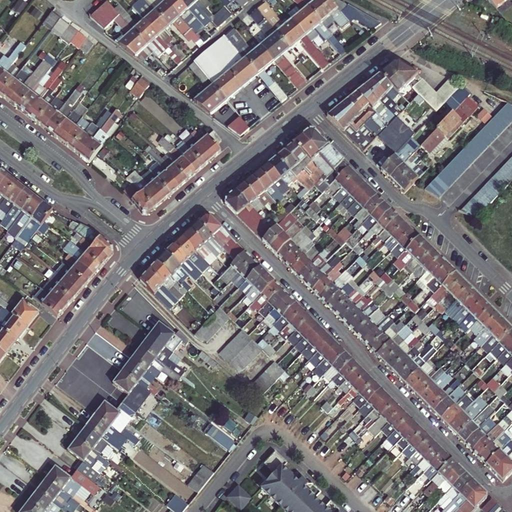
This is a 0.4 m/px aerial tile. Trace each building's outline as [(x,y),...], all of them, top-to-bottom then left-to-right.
[(19,0),(11,11),(18,16),(26,5),(19,0)] [(144,22),(151,30),(162,20),(150,6),(143,0),(140,0),(132,8),(144,22)] [(143,0),(150,6),(162,20),(173,10),(163,0),(143,0)] [(163,0),(173,10),(181,3),(177,0),(163,0)] [(218,29),(213,23),(209,20),(191,0),(184,0),(181,3),(205,29),(206,30),(208,28),(213,34),(218,29)] [(205,9),(210,5),(205,0),(191,0),(209,20),(212,17),(205,9)] [(234,0),(235,0),(242,8),(247,3),(245,0),(234,0)] [(301,14),(308,7),(300,0),(291,0),(300,8),(297,10),(301,14)] [(315,16),(331,2),(329,0),(300,0),(308,7),(315,16)] [(345,5),(336,0),(333,0),(331,2),(315,16),(322,24),(327,30),(330,28),(329,26),(335,22),(342,30),(355,20),(373,31),(381,25),(348,6),(348,8),(345,5)] [(487,0),(496,10),(507,0),(487,0)] [(107,3),(90,18),(105,31),(115,21),(120,17),(115,12),(111,7),(107,3)] [(192,31),(197,36),(205,29),(181,3),(173,10),(192,31)] [(265,20),(276,34),(284,28),(265,4),(257,10),(265,20)] [(315,16),(308,7),(301,14),(292,21),(299,29),(315,16)] [(140,40),(151,30),(144,22),(138,28),(120,8),(115,12),(120,17),(133,31),(140,40)] [(296,8),(287,16),(292,21),(301,14),(297,10),(296,8)] [(213,23),(218,29),(232,17),(224,9),(215,17),(217,19),(213,23)] [(169,28),(173,24),(189,42),(192,39),(197,44),(201,40),(197,36),(192,31),(173,10),(162,20),(169,28)] [(250,17),(258,27),(269,40),(261,47),(267,55),(283,42),(276,34),(265,20),(257,10),(250,17)] [(43,26),(52,32),(61,20),(52,14),(43,26)] [(314,30),(322,24),(315,16),(299,29),(305,38),(314,30)] [(115,42),(127,52),(140,40),(133,31),(120,17),(115,21),(125,33),(115,42)] [(61,20),(52,32),(60,39),(69,27),(61,20)] [(170,44),(174,41),(165,31),(169,28),(162,20),(151,30),(169,49),(174,55),(181,62),(186,58),(175,46),(173,48),(170,44)] [(284,28),(276,34),(283,42),(299,29),(292,21),(284,28)] [(324,42),(327,40),(332,36),(327,30),(322,24),(314,30),(324,42)] [(70,44),(78,34),(69,27),(60,39),(69,46),(70,44)] [(263,40),(258,44),(259,45),(261,47),(269,40),(258,27),(255,29),(263,40)] [(329,65),(305,38),(299,29),(283,42),(290,50),(301,41),(306,48),(304,49),(323,71),(329,65)] [(151,30),(140,40),(148,47),(153,53),(158,59),(165,52),(169,49),(151,30)] [(226,38),(244,60),(253,53),(234,30),(226,38)] [(70,44),(79,50),(87,40),(78,34),(70,44)] [(213,86),(244,60),(226,38),(225,36),(194,63),(209,81),(213,86)] [(332,36),(327,40),(340,56),(346,51),(332,36)] [(87,40),(79,50),(86,56),(94,46),(87,40)] [(140,40),(127,52),(142,64),(153,53),(148,47),(140,40)] [(267,55),(274,63),(282,57),(290,50),(283,42),(267,55)] [(0,62),(0,81),(12,65),(25,48),(20,44),(8,61),(4,57),(1,61),(0,62)] [(253,53),(244,60),(252,68),(267,55),(261,47),(253,53)] [(170,57),(178,67),(182,64),(181,62),(174,55),(173,54),(170,57)] [(252,68),(258,76),(263,72),(274,63),(267,55),(252,68)] [(282,57),(274,63),(297,91),(306,83),(297,72),(296,73),(282,57)] [(252,68),(244,60),(213,86),(227,103),(258,76),(252,68)] [(21,72),(20,73),(2,97),(10,104),(30,78),(37,69),(29,62),(21,72)] [(209,81),(194,63),(189,68),(203,85),(209,81)] [(12,65),(0,81),(0,96),(2,97),(20,73),(21,72),(12,65)] [(30,78),(10,104),(19,111),(45,77),(41,74),(45,68),(40,65),(37,69),(30,78)] [(399,65),(393,65),(380,76),(403,98),(411,90),(419,83),(415,79),(418,76),(399,65)] [(41,74),(45,77),(46,77),(49,72),(45,68),(41,74)] [(166,68),(161,73),(165,78),(170,73),(166,68)] [(45,77),(19,111),(27,117),(62,72),(58,69),(50,80),(46,77),(45,77)] [(62,72),(27,117),(37,124),(56,99),(58,97),(53,94),(67,76),(62,72)] [(269,89),(274,85),(263,72),(258,76),(269,89)] [(132,76),(125,86),(130,90),(138,80),(132,76)] [(403,98),(380,76),(372,82),(385,95),(389,91),(406,108),(410,104),(403,98)] [(144,93),(149,87),(140,80),(131,92),(140,99),(144,93)] [(417,96),(427,85),(422,80),(419,83),(411,90),(417,96)] [(459,90),(449,80),(445,85),(454,95),(459,90)] [(385,95),(372,82),(364,88),(396,119),(397,118),(400,115),(394,109),(397,106),(385,95)] [(80,85),(75,91),(81,96),(86,90),(80,85)] [(274,85),(269,89),(281,104),(287,99),(274,85)] [(421,100),(431,90),(427,85),(417,96),(418,96),(421,100)] [(454,95),(445,85),(440,90),(450,99),(454,95)] [(193,103),(211,116),(227,103),(213,86),(193,103)] [(467,99),(470,96),(461,87),(459,90),(454,95),(450,99),(444,105),(453,114),(467,99)] [(396,119),(364,88),(357,94),(389,126),(396,119)] [(435,114),(436,94),(431,90),(421,100),(435,114)] [(450,99),(440,90),(436,94),(435,114),(444,105),(450,99)] [(81,96),(75,91),(72,96),(64,106),(45,130),(54,138),(73,113),(74,112),(71,109),(81,96)] [(389,126),(357,94),(346,103),(357,114),(355,116),(377,138),(378,138),(389,126)] [(56,99),(37,124),(45,130),(64,106),(56,99)] [(446,141),(478,108),(467,99),(453,114),(421,148),(428,154),(428,155),(444,138),(446,141)] [(346,103),(327,118),(363,154),(377,138),(355,116),(357,114),(346,103)] [(511,107),(508,105),(425,191),(439,200),(511,123),(511,107)] [(116,111),(112,116),(100,132),(80,157),(90,165),(92,162),(96,157),(97,156),(103,147),(109,139),(119,127),(114,123),(120,115),(116,111)] [(90,127),(71,151),(80,157),(100,132),(112,116),(107,112),(95,128),(91,125),(90,127)] [(491,119),(484,112),(479,117),(486,124),(491,119)] [(54,138),(63,144),(81,120),(82,119),(73,113),(54,138)] [(396,119),(389,126),(378,138),(396,155),(404,146),(406,144),(415,135),(397,118),(396,119)] [(81,120),(63,144),(71,151),(90,127),(81,120)] [(212,160),(221,153),(216,147),(208,138),(203,142),(195,132),(191,136),(192,137),(212,160)] [(301,138),(319,155),(328,147),(314,133),(309,132),(306,135),(301,138)] [(208,138),(216,147),(221,142),(214,133),(208,138)] [(192,137),(184,144),(185,145),(188,149),(203,168),(212,160),(192,137)] [(306,158),(311,162),(319,155),(301,138),(298,141),(293,145),(306,158)] [(444,138),(428,155),(432,158),(447,142),(446,141),(444,138)] [(174,166),(187,181),(195,175),(175,152),(174,150),(167,144),(162,139),(158,144),(167,153),(168,151),(178,163),(174,166)] [(414,155),(421,148),(415,143),(410,148),(408,150),(404,146),(396,155),(395,156),(381,172),(389,180),(414,155)] [(175,152),(195,175),(203,168),(188,149),(185,145),(184,144),(175,152)] [(285,152),(298,165),(306,158),(293,145),(292,145),(289,148),(285,152)] [(328,147),(319,155),(335,171),(344,162),(328,147)] [(157,165),(178,189),(187,181),(174,166),(167,158),(164,162),(153,150),(148,155),(157,165)] [(275,159),(289,173),(298,165),(285,152),(280,155),(275,159)] [(335,171),(319,155),(311,162),(327,179),(335,171)] [(412,164),(417,158),(414,155),(389,180),(396,187),(415,167),(412,164)] [(107,166),(98,158),(93,164),(103,171),(107,166)] [(303,170),(311,162),(306,158),(298,165),(303,170)] [(267,166),(280,180),(289,173),(275,159),(271,162),(267,166)] [(469,204),(460,213),(473,220),(475,220),(481,215),(487,209),(492,203),(498,197),(504,191),(510,185),(511,182),(511,159),(510,161),(504,168),(498,173),(493,180),(487,186),(481,192),(475,198),(469,204)] [(311,162),(303,170),(317,184),(319,187),(325,181),(327,179),(311,162)] [(335,171),(340,177),(349,168),(346,165),(344,162),(335,171)] [(414,185),(429,169),(421,162),(415,167),(396,187),(404,195),(414,185)] [(156,181),(170,197),(178,189),(157,165),(148,172),(150,174),(156,181)] [(289,173),(295,178),(303,170),(298,165),(289,173)] [(258,173),(272,187),(280,180),(267,166),(263,169),(258,173)] [(334,197),(356,175),(353,171),(349,168),(340,177),(330,187),(324,193),(331,199),(334,197)] [(317,184),(303,170),(295,178),(297,180),(305,189),(309,192),(314,187),(317,184)] [(0,189),(9,178),(0,171),(0,189)] [(340,177),(335,171),(327,179),(325,181),(330,187),(340,177)] [(135,172),(126,181),(132,186),(153,211),(161,204),(142,180),(137,174),(135,172)] [(251,179),(265,193),(272,187),(258,173),(255,175),(251,179)] [(295,178),(289,173),(280,180),(288,188),(292,183),(293,184),(297,180),(295,178)] [(161,204),(170,197),(156,181),(150,174),(142,180),(161,204)] [(341,204),(363,182),(360,178),(356,175),(334,197),(341,204)] [(9,178),(0,189),(0,207),(18,185),(9,178)] [(243,186),(256,199),(265,193),(251,179),(247,182),(243,186)] [(142,215),(147,216),(153,211),(132,186),(126,181),(126,180),(122,184),(127,190),(123,193),(142,215)] [(288,188),(280,180),(272,187),(283,197),(290,190),(288,188)] [(324,193),(330,187),(325,181),(319,187),(317,184),(314,187),(322,194),(324,193)] [(347,212),(370,189),(367,185),(363,182),(341,204),(340,205),(347,212)] [(18,185),(0,207),(0,210),(7,216),(27,191),(18,185)] [(235,192),(248,206),(256,199),(243,186),(239,188),(235,192)] [(272,187),(265,193),(273,201),(277,197),(280,200),(283,197),(272,187)] [(309,192),(305,189),(297,196),(298,198),(301,200),(302,199),(309,192)] [(355,218),(377,196),(374,192),(370,189),(347,212),(346,213),(353,220),(355,218)] [(9,232),(35,198),(27,191),(7,216),(0,226),(9,232)] [(225,205),(236,216),(248,206),(235,192),(230,195),(225,200),(225,205)] [(273,201),(265,193),(256,199),(264,207),(269,212),(272,208),(273,210),(277,205),(276,204),(273,201)] [(364,224),(385,203),(381,199),(377,196),(355,218),(359,222),(353,227),(355,229),(353,230),(355,232),(364,224)] [(19,238),(44,205),(35,198),(9,232),(7,234),(16,241),(19,238)] [(301,200),(298,198),(291,205),(295,209),(302,202),(301,200)] [(264,207),(256,199),(248,206),(256,214),(264,207)] [(316,215),(320,211),(313,203),(309,208),(310,210),(316,215)] [(371,231),(392,210),(388,206),(385,203),(364,224),(371,231)] [(51,215),(53,212),(44,205),(19,238),(27,245),(31,240),(38,232),(44,224),(51,215)] [(295,209),(291,205),(284,212),(288,217),(295,209)] [(256,214),(248,206),(236,216),(262,242),(273,231),(258,215),(256,214)] [(310,210),(306,214),(312,220),(316,216),(316,215),(310,210)] [(384,231),(399,217),(395,213),(392,210),(371,231),(364,238),(368,242),(373,237),(371,235),(374,233),(375,235),(378,237),(384,231)] [(277,220),(273,224),(261,212),(258,215),(273,231),(278,226),(281,224),(277,220)] [(288,217),(284,212),(277,220),(281,224),(287,218),(288,217)] [(385,244),(405,224),(402,220),(399,217),(384,231),(378,237),(372,244),(375,247),(381,240),(385,244)] [(198,224),(211,238),(221,228),(210,218),(205,218),(202,221),(198,224)] [(278,226),(285,234),(294,225),(287,218),(281,224),(278,226)] [(301,232),(304,229),(297,222),(294,225),(301,232)] [(44,224),(38,232),(43,236),(50,228),(44,224)] [(107,260),(112,254),(112,249),(90,230),(80,225),(79,225),(76,224),(71,230),(74,232),(77,235),(83,240),(92,248),(107,260)] [(203,245),(211,238),(198,224),(194,228),(190,232),(203,245)] [(386,257),(412,230),(409,227),(405,224),(385,244),(390,249),(384,255),(386,257)] [(285,234),(291,241),(301,232),(294,225),(285,234)] [(285,234),(278,226),(273,231),(262,242),(266,246),(269,249),(285,234)] [(221,228),(211,238),(224,251),(235,262),(245,253),(221,228)] [(307,239),(312,234),(305,228),(304,229),(301,232),(307,239)] [(350,238),(352,236),(345,229),(342,231),(350,238)] [(393,265),(420,238),(416,234),(412,230),(386,257),(393,265)] [(345,243),(350,238),(342,231),(338,236),(345,243)] [(195,252),(203,245),(190,232),(186,235),(182,239),(195,252)] [(291,241),(298,249),(307,239),(301,232),(291,241)] [(291,241),(285,234),(269,249),(272,252),(276,256),(291,241)] [(85,256),(100,269),(107,260),(92,248),(83,240),(77,235),(73,238),(89,252),(85,256)] [(338,236),(335,239),(342,247),(345,243),(338,236)] [(211,238),(203,245),(212,254),(216,258),(224,251),(211,238)] [(357,246),(358,245),(350,238),(345,243),(353,251),(357,246)] [(403,269),(427,245),(423,241),(420,238),(393,265),(392,265),(400,273),(403,269)] [(174,246),(187,260),(195,252),(182,239),(178,243),(174,246)] [(307,239),(298,249),(301,253),(305,249),(304,248),(310,241),(307,239)] [(298,249),(291,241),(276,256),(280,260),(283,263),(298,249)] [(93,277),(100,269),(85,256),(70,243),(63,251),(70,257),(93,277)] [(203,245),(195,252),(204,261),(212,254),(203,245)] [(413,274),(434,252),(430,248),(427,245),(403,269),(411,276),(413,274)] [(166,254),(179,267),(187,260),(174,246),(171,249),(166,254)] [(363,253),(357,246),(353,251),(357,255),(359,257),(363,253)] [(324,251),(318,257),(322,261),(328,255),(327,254),(329,251),(326,248),(324,251)] [(301,253),(298,249),(283,263),(287,267),(290,271),(305,256),(301,253)] [(311,250),(305,256),(312,263),(318,257),(311,250)] [(195,252),(187,260),(198,270),(206,263),(204,261),(195,252)] [(419,281),(441,259),(438,256),(434,252),(413,274),(419,281)] [(235,262),(231,267),(239,274),(252,260),(249,257),(245,253),(235,262)] [(365,264),(369,260),(363,253),(359,257),(360,258),(365,264)] [(170,276),(172,278),(180,269),(179,267),(166,254),(162,258),(157,263),(170,276)] [(312,263),(305,256),(290,271),(294,274),(297,277),(312,263)] [(71,272),(86,285),(93,277),(70,257),(63,265),(71,272)] [(322,261),(318,257),(312,263),(319,270),(325,264),(322,261)] [(319,270),(326,277),(332,271),(339,264),(340,263),(337,258),(328,267),(325,264),(319,270)] [(357,261),(356,262),(363,269),(367,265),(366,264),(365,264),(360,258),(357,261)] [(427,288),(448,266),(444,262),(441,259),(419,281),(427,288)] [(198,270),(187,260),(179,267),(180,269),(189,277),(204,293),(210,287),(212,289),(214,287),(213,286),(200,273),(198,270)] [(252,260),(239,274),(246,282),(260,268),(256,264),(252,260)] [(148,273),(162,286),(170,276),(157,263),(153,268),(148,273)] [(198,270),(200,273),(208,265),(206,263),(198,270)] [(304,285),(319,270),(312,263),(297,277),(301,281),(304,285)] [(62,264),(54,272),(64,281),(79,294),(86,285),(71,272),(63,265),(62,264)] [(332,271),(326,277),(333,284),(338,280),(334,276),(333,275),(334,274),(342,267),(339,264),(332,271)] [(434,295),(456,274),(452,270),(448,266),(427,288),(434,295)] [(231,282),(239,274),(231,267),(220,279),(228,286),(231,282)] [(260,268),(246,282),(254,289),(267,275),(264,271),(260,268)] [(172,278),(180,286),(183,282),(189,277),(180,269),(172,278)] [(311,292),(326,277),(319,270),(304,285),(308,288),(311,292)] [(380,279),(383,276),(378,270),(374,274),(380,279)] [(54,272),(47,281),(56,289),(71,302),(79,294),(64,281),(54,272)] [(333,284),(341,291),(348,284),(352,279),(345,272),(338,280),(333,284)] [(139,282),(153,295),(162,286),(148,273),(144,277),(139,282)] [(373,273),(370,276),(376,283),(380,279),(374,274),(373,273)] [(239,274),(231,282),(239,289),(246,282),(239,274)] [(386,286),(391,281),(384,274),(383,276),(380,279),(386,286)] [(438,306),(463,281),(459,277),(456,274),(434,295),(431,298),(438,306)] [(267,275),(254,289),(261,296),(275,283),(271,279),(267,275)] [(172,278),(170,276),(162,286),(179,302),(187,293),(180,286),(172,278)] [(319,299),(333,284),(326,277),(311,292),(315,295),(319,299)] [(380,279),(376,283),(384,291),(387,287),(386,286),(380,279)] [(43,285),(39,290),(41,291),(49,298),(64,311),(71,302),(56,289),(47,281),(43,285)] [(394,294),(398,289),(391,281),(386,286),(387,287),(394,294)] [(419,281),(416,284),(423,292),(427,288),(419,281)] [(455,302),(470,287),(466,284),(463,281),(438,306),(435,309),(442,316),(444,313),(452,306),(449,302),(452,299),(455,302)] [(183,282),(180,286),(187,293),(191,289),(183,282)] [(246,297),(254,289),(246,282),(239,289),(246,297)] [(275,283),(261,296),(268,304),(282,290),(278,286),(275,283)] [(326,306),(341,291),(333,284),(319,299),(323,303),(326,306)] [(348,284),(341,291),(348,298),(355,291),(348,284)] [(179,302),(162,286),(153,295),(170,312),(179,302)] [(387,287),(384,291),(390,299),(394,295),(394,294),(387,287)] [(451,320),(477,295),(473,291),(470,287),(455,302),(452,306),(444,313),(451,320)] [(253,304),(261,296),(254,289),(246,297),(253,304)] [(404,297),(405,296),(398,289),(394,294),(394,295),(400,300),(404,297)] [(282,290),(268,304),(275,311),(289,297),(286,294),(282,290)] [(34,300),(57,319),(64,311),(49,298),(41,291),(34,300)] [(348,298),(341,291),(326,306),(329,310),(333,313),(348,298)] [(348,298),(355,305),(362,298),(355,291),(348,298)] [(410,299),(411,298),(407,294),(405,296),(404,297),(410,304),(412,302),(410,299)] [(459,327),(484,302),(480,298),(477,295),(451,320),(448,324),(455,331),(459,327)] [(263,308),(268,304),(261,296),(253,304),(250,308),(253,311),(256,308),(256,307),(256,305),(258,304),(263,308)] [(289,297),(275,311),(282,318),(296,304),(293,301),(289,297)] [(355,305),(362,312),(368,306),(373,302),(370,298),(367,301),(363,297),(362,298),(355,305)] [(407,307),(410,304),(404,297),(400,300),(402,303),(406,306),(407,307)] [(355,305),(348,298),(333,313),(336,317),(340,320),(355,305)] [(14,318),(27,328),(38,314),(23,302),(12,316),(14,318)] [(472,328),(491,309),(488,305),(484,302),(459,327),(466,334),(470,331),(472,328)] [(266,319),(275,311),(268,304),(263,308),(260,311),(259,312),(266,319)] [(296,304),(282,318),(289,325),(303,311),(300,308),(296,304)] [(418,311),(410,304),(407,307),(409,310),(414,315),(418,311)] [(362,312),(355,305),(340,320),(343,324),(347,327),(362,312)] [(368,306),(362,312),(369,319),(378,311),(374,306),(371,309),(368,306)] [(220,309),(197,334),(204,341),(207,343),(229,319),(220,309)] [(477,338),(499,316),(495,312),(491,309),(472,328),(476,332),(474,335),(477,338)] [(409,310),(405,314),(411,321),(416,317),(414,315),(409,310)] [(273,327),(282,318),(275,311),(257,328),(260,331),(269,323),(273,327)] [(303,311),(289,325),(296,332),(310,318),(307,315),(303,311)] [(369,319),(377,327),(386,319),(378,311),(369,319)] [(421,322),(425,318),(418,311),(414,315),(416,317),(421,322)] [(354,335),(369,319),(362,312),(347,327),(350,331),(354,335)] [(442,316),(441,316),(448,324),(451,320),(444,313),(442,316)] [(481,349),(506,323),(502,319),(499,316),(477,338),(474,341),(481,349)] [(416,317),(411,321),(418,328),(423,324),(421,322),(416,317)] [(17,342),(27,328),(14,318),(4,332),(17,342)] [(280,334),(289,325),(282,318),(273,327),(280,334)] [(310,318),(296,332),(303,339),(317,325),(314,322),(310,318)] [(386,319),(377,327),(384,334),(390,329),(394,325),(387,318),(386,319)] [(377,327),(369,319),(354,335),(358,338),(362,342),(377,327)] [(384,334),(391,341),(405,327),(401,323),(392,331),(390,329),(384,334)] [(489,355),(511,331),(511,329),(509,327),(506,323),(481,349),(488,356),(489,355)] [(175,336),(159,324),(149,337),(169,352),(172,355),(181,344),(185,346),(189,342),(179,332),(175,336)] [(418,328),(417,329),(425,337),(430,332),(428,330),(428,329),(423,324),(418,328)] [(287,341),(296,332),(289,325),(280,334),(278,335),(286,343),(287,341)] [(317,325),(303,339),(311,346),(324,333),(321,329),(317,325)] [(435,337),(439,333),(433,326),(428,330),(430,332),(435,337)] [(278,335),(280,334),(273,327),(269,331),(275,338),(278,335)] [(369,349),(384,334),(377,327),(362,342),(365,346),(369,349)] [(391,341),(398,348),(411,335),(412,334),(405,327),(391,341)] [(0,350),(6,356),(17,342),(4,332),(0,328),(0,350)] [(219,355),(238,373),(244,371),(262,351),(257,345),(242,331),(219,355)] [(496,362),(511,345),(511,331),(489,355),(496,362)] [(294,348),(303,339),(296,332),(287,341),(294,348)] [(324,333),(311,346),(318,353),(332,339),(328,336),(324,333)] [(443,344),(446,340),(439,333),(435,337),(443,344)] [(376,356),(391,341),(384,334),(369,349),(373,353),(376,356)] [(398,348),(406,355),(418,343),(411,335),(398,348)] [(169,352),(149,337),(140,349),(180,380),(185,374),(174,365),(164,358),(169,352)] [(302,355),(311,346),(303,339),(294,348),(302,355)] [(332,339),(318,353),(325,360),(339,347),(336,343),(332,339)] [(268,346),(262,340),(257,345),(262,351),(263,351),(268,346)] [(398,348),(391,341),(376,356),(380,360),(383,364),(398,348)] [(418,343),(406,355),(413,362),(419,357),(421,354),(418,351),(422,347),(418,343)] [(503,369),(511,360),(511,345),(496,362),(503,369)] [(270,359),(276,353),(268,346),(263,351),(270,359)] [(309,362),(318,353),(311,346),(302,355),(309,362)] [(458,358),(462,354),(454,346),(450,351),(458,358)] [(339,347),(325,360),(332,367),(346,354),(342,350),(339,347)] [(406,355),(398,348),(383,364),(387,367),(390,371),(406,355)] [(180,380),(140,349),(131,361),(152,377),(153,378),(158,371),(161,371),(177,384),(180,380)] [(422,360),(416,366),(420,369),(428,361),(437,352),(433,349),(422,360)] [(169,352),(164,358),(174,365),(178,359),(172,355),(169,352)] [(212,369),(216,365),(202,353),(198,357),(212,369)] [(318,367),(325,360),(318,353),(309,362),(311,365),(315,362),(316,363),(313,366),(316,370),(318,367)] [(278,363),(282,358),(277,354),(273,359),(278,363)] [(346,354),(332,367),(339,375),(353,361),(349,357),(346,354)] [(397,378),(413,362),(406,355),(390,371),(394,374),(397,378)] [(416,366),(422,360),(419,357),(413,362),(416,366)] [(325,374),(332,367),(325,360),(318,367),(325,374)] [(511,370),(511,360),(503,369),(501,371),(503,374),(509,368),(511,370)] [(152,377),(131,361),(122,373),(143,389),(152,377)] [(353,361),(339,375),(346,382),(360,368),(357,365),(353,361)] [(428,361),(420,369),(427,376),(432,371),(436,368),(428,361)] [(420,369),(416,366),(413,362),(397,378),(401,381),(405,385),(420,369)] [(285,373),(275,363),(265,373),(275,383),(285,373)] [(320,379),(322,377),(325,374),(318,367),(316,370),(313,372),(320,379)] [(332,381),(339,375),(332,367),(325,374),(322,377),(325,379),(328,377),(332,381)] [(360,368),(346,382),(353,389),(367,375),(364,372),(360,368)] [(412,392),(427,376),(420,369),(405,385),(408,389),(412,392)] [(427,376),(434,384),(445,373),(441,369),(436,374),(432,371),(427,376)] [(479,380),(482,376),(475,369),(471,372),(473,373),(479,380)] [(143,389),(122,373),(113,385),(128,397),(122,405),(135,415),(139,409),(135,406),(143,395),(151,402),(154,397),(150,394),(146,391),(143,389)] [(262,398),(276,383),(275,383),(265,373),(251,387),(262,398)] [(434,384),(441,391),(452,379),(448,375),(447,376),(445,373),(434,384)] [(346,382),(339,375),(332,381),(336,385),(339,389),(346,382)] [(367,375),(353,389),(360,396),(374,382),(371,379),(367,375)] [(419,399),(434,384),(427,376),(412,392),(415,396),(419,399)] [(493,394),(500,387),(493,380),(486,386),(487,388),(488,389),(493,394)] [(330,384),(326,387),(331,392),(336,385),(332,381),(330,384)] [(457,381),(444,394),(448,398),(458,388),(461,385),(457,381)] [(346,396),(353,389),(346,382),(339,389),(341,392),(346,396)] [(374,382),(360,396),(367,403),(381,389),(378,385),(374,382)] [(482,382),(478,386),(484,392),(487,388),(486,386),(482,382)] [(426,406),(441,391),(434,384),(419,399),(422,402),(426,406)] [(154,397),(157,393),(149,387),(147,390),(151,393),(150,394),(154,397)] [(503,396),(507,393),(500,387),(493,394),(497,397),(500,400),(503,396)] [(315,390),(312,388),(306,395),(309,397),(315,390)] [(448,398),(456,406),(466,396),(458,388),(448,398)] [(353,403),(360,396),(353,389),(346,396),(338,404),(341,407),(344,404),(345,405),(343,407),(346,411),(353,403)] [(381,389),(367,403),(375,411),(389,396),(385,393),(381,389)] [(433,413),(448,398),(444,394),(441,391),(426,406),(429,410),(433,413)] [(360,410),(367,403),(360,396),(353,403),(360,410)] [(389,396),(375,411),(382,418),(396,404),(392,401),(389,396)] [(466,396),(456,406),(464,413),(473,403),(466,396)] [(503,396),(500,400),(505,404),(508,407),(511,404),(503,396)] [(464,413),(473,422),(488,406),(479,397),(473,403),(464,413)] [(497,397),(491,403),(499,411),(499,410),(505,404),(500,400),(497,397)] [(456,406),(448,398),(433,413),(436,417),(441,421),(456,406)] [(333,409),(326,403),(321,409),(327,415),(333,409)] [(366,420),(375,411),(367,403),(360,410),(358,412),(366,420)] [(122,405),(116,412),(105,404),(95,417),(135,447),(139,443),(122,430),(135,415),(122,405)] [(396,404),(382,418),(389,425),(403,411),(399,407),(396,404)] [(505,404),(499,410),(507,417),(511,411),(508,407),(505,404)] [(448,429),(464,413),(456,406),(441,421),(444,425),(448,429)] [(473,422),(480,429),(490,419),(495,414),(488,406),(473,422)] [(368,431),(382,418),(375,411),(366,420),(364,422),(367,426),(365,428),(368,431)] [(389,425),(396,432),(410,418),(406,414),(403,411),(389,425)] [(473,422),(464,413),(448,429),(452,433),(457,438),(473,422)] [(135,447),(95,417),(86,428),(107,445),(110,446),(116,438),(122,443),(120,445),(123,447),(131,453),(135,447)] [(389,425),(382,418),(368,431),(375,438),(381,432),(389,425)] [(410,418),(396,432),(403,439),(417,425),(414,422),(410,418)] [(490,419),(480,429),(487,436),(497,426),(490,419)] [(199,461),(154,431),(156,429),(143,421),(137,430),(150,439),(141,452),(184,482),(199,461)] [(464,445),(480,429),(473,422),(457,438),(461,441),(464,445)] [(396,432),(389,425),(381,432),(388,439),(396,432)] [(417,425),(403,439),(410,446),(424,432),(421,428),(417,425)] [(487,436),(494,443),(503,434),(504,433),(497,426),(487,436)] [(107,445),(86,428),(77,440),(98,456),(107,445)] [(471,452),(487,436),(480,429),(464,445),(468,448),(471,452)] [(217,430),(211,438),(228,451),(234,443),(217,430)] [(397,445),(403,439),(396,432),(388,439),(387,441),(394,448),(397,445)] [(424,432),(410,446),(417,453),(431,439),(428,436),(424,432)] [(355,444),(359,440),(353,433),(348,436),(355,444)] [(503,434),(494,443),(501,450),(510,441),(503,434)] [(494,443),(487,436),(471,452),(475,456),(478,459),(494,443)] [(404,452),(410,446),(403,439),(397,445),(404,452)] [(431,439),(417,453),(424,460),(438,446),(435,443),(431,439)] [(98,456),(77,440),(68,452),(81,462),(83,464),(82,466),(79,464),(75,471),(77,472),(92,484),(95,479),(99,474),(92,469),(96,464),(103,469),(104,470),(108,464),(100,458),(98,456)] [(501,450),(508,457),(511,454),(511,443),(510,441),(501,450)] [(485,466),(501,450),(494,443),(478,459),(482,462),(485,466)] [(417,453),(410,446),(404,452),(384,472),(387,476),(397,466),(396,466),(400,461),(401,463),(408,454),(412,458),(417,453)] [(438,446),(424,460),(431,467),(445,453),(442,450),(438,446)] [(508,457),(501,450),(485,466),(489,469),(492,473),(508,457)] [(275,475),(261,490),(284,511),(339,511),(339,510),(330,502),(325,508),(315,499),(321,493),(312,485),(309,485),(302,479),(300,481),(298,483),(283,468),(285,466),(287,464),(275,453),(264,464),(275,475)] [(417,467),(424,460),(417,453),(412,458),(406,464),(408,467),(413,462),(417,467)] [(445,453),(431,467),(438,474),(452,460),(449,457),(445,453)] [(502,483),(511,473),(511,461),(508,457),(492,473),(497,478),(502,483)] [(420,478),(431,467),(424,460),(417,467),(417,468),(409,474),(412,477),(415,473),(420,478)] [(452,460),(438,474),(446,482),(460,468),(456,464),(452,460)] [(96,464),(92,469),(99,474),(103,469),(96,464)] [(285,466),(283,468),(298,483),(300,481),(285,466)] [(214,475),(204,467),(188,487),(198,495),(214,475)] [(431,482),(438,474),(431,467),(420,478),(405,493),(413,501),(415,498),(410,494),(427,477),(429,478),(423,484),(426,487),(431,482)] [(70,480),(55,468),(46,481),(62,493),(70,499),(78,505),(83,509),(87,505),(75,496),(81,488),(93,497),(99,489),(93,485),(92,484),(77,472),(70,480)] [(460,468),(446,482),(453,489),(467,475),(463,471),(460,468)] [(346,482),(350,478),(346,474),(342,478),(346,482)] [(434,484),(439,489),(446,482),(438,474),(431,482),(434,484)] [(467,475),(453,489),(460,496),(474,482),(471,478),(467,475)] [(62,493),(46,481),(37,492),(52,504),(62,493)] [(443,498),(453,489),(446,482),(439,489),(436,491),(443,498)] [(474,482),(460,496),(467,502),(481,489),(477,485),(474,482)] [(436,491),(439,489),(434,484),(424,494),(429,499),(436,491)] [(239,488),(228,499),(241,511),(252,500),(239,488)] [(453,502),(460,496),(453,489),(443,498),(438,504),(441,507),(440,508),(444,511),(453,502)] [(481,489),(467,502),(475,511),(487,499),(487,495),(484,492),(481,489)] [(52,504),(37,492),(27,504),(37,511),(59,511),(60,511),(52,504)] [(457,511),(458,511),(467,502),(460,496),(453,502),(444,511),(443,511),(457,511)] [(167,508),(172,511),(184,511),(188,507),(176,497),(167,508)] [(393,502),(388,497),(384,501),(390,506),(393,502)] [(78,505),(70,499),(66,503),(75,509),(78,505)] [(483,511),(491,511),(497,506),(492,500),(482,511),(483,511)] [(473,511),(475,511),(467,502),(458,511),(457,511),(473,511)]
